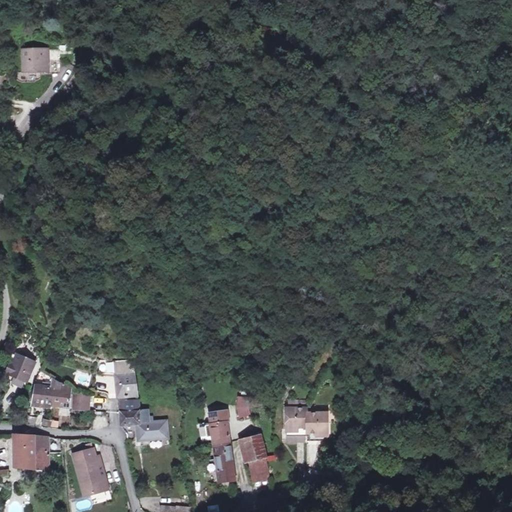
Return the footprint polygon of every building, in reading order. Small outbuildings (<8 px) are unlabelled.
[(24,51),(25,72),(47,69),(46,48),(24,51)] [(478,105),(472,113),(484,123),(491,116),(478,105)] [(484,123),(472,113),(463,123),(476,134),(484,123)] [(31,381),(39,361),(21,354),(16,366),(13,365),(10,373),(18,376),(29,380),(31,381)] [(122,395),(122,398),(141,397),(137,359),(117,361),(117,359),(101,360),(102,374),(117,373),(119,395),(122,395)] [(68,384),(54,376),(43,370),(37,385),(38,385),(37,391),(35,390),(34,396),(36,397),(34,403),(71,407),(74,390),(69,389),(68,384)] [(29,380),(18,376),(16,382),(27,386),(29,380)] [(429,392),(422,408),(443,418),(451,401),(429,392)] [(75,393),(74,409),(89,410),(90,395),(75,393)] [(248,395),(242,395),(240,405),(242,415),(250,412),(248,404),(248,395)] [(141,397),(122,398),(124,413),(142,412),(141,397)] [(289,407),(286,407),(287,441),(297,441),(297,439),(297,434),(308,434),(307,431),(307,426),(307,411),(306,406),(289,407)] [(211,410),(212,421),(202,422),(204,436),(214,434),(215,443),(232,441),(229,419),(230,419),(229,408),(211,410)] [(327,410),(307,411),(307,426),(307,431),(308,434),(308,439),(328,438),(327,410)] [(144,424),(144,441),(171,439),(170,422),(157,423),(157,418),(151,418),(151,411),(142,412),(124,413),(125,425),(140,424),(144,424)] [(58,428),(58,421),(42,419),(42,427),(58,428)] [(245,437),(251,460),(267,456),(261,433),(245,437)] [(42,437),(15,436),(12,467),(49,471),(53,438),(42,437)] [(236,477),(232,441),(215,443),(219,479),(236,477)] [(100,466),(103,465),(101,456),(97,457),(95,448),(75,454),(87,497),(107,491),(100,466)] [(267,456),(251,460),(256,481),(272,476),(267,456)] [(110,490),(103,465),(100,466),(107,491),(110,490)]
